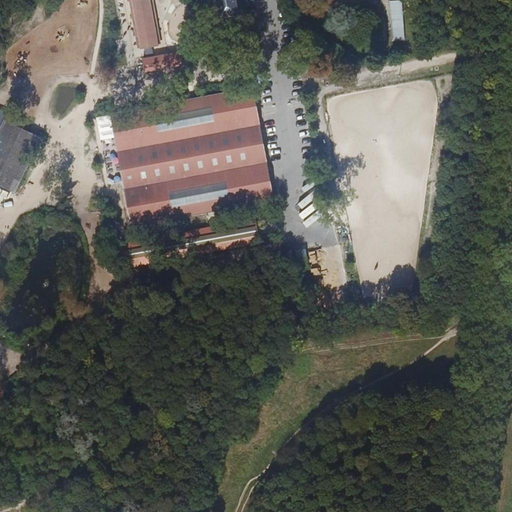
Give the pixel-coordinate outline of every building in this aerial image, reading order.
[(131,0),(141,49),(159,47),(150,0),(131,0)] [(216,0),(220,19),(239,15),(236,0),(216,0)] [(396,2),(391,2),(392,29),(404,29),(402,5),(396,2)] [(147,75),(186,64),(182,50),(143,60),(147,75)] [(111,114),(132,227),(275,200),(254,89),(111,114)] [(99,126),(109,126),(109,118),(99,119),(99,126)] [(0,130),(0,190),(15,197),(41,142),(3,125),(0,130)] [(113,128),(106,129),(109,145),(115,144),(113,128)] [(90,147),(97,143),(92,134),(85,138),(90,147)] [(107,162),(114,160),(112,150),(105,151),(107,162)] [(120,173),(110,174),(111,182),(120,181),(120,173)] [(314,185),(303,193),(306,198),(318,190),(314,185)] [(297,207),(304,221),(320,213),(313,199),(297,207)] [(256,218),(125,243),(130,267),(260,242),(256,218)]
